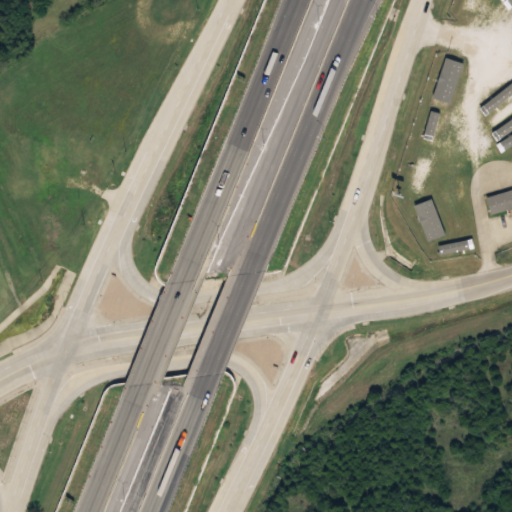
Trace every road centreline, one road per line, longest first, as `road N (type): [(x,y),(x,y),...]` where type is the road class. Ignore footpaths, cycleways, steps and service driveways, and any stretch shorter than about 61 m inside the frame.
road 1 (secondary): [(238,0),(127,236),(132,271),(149,292),(169,297),(275,285),(316,264),(382,127)]
road 2 (secondary): [(229,0),(66,348),(7,511)]
road 3 (secondary): [(226,511),(322,310),(423,0)]
road 4 (tertiary): [(0,381),(66,348),(463,289),(511,272)]
road 5 (secondary): [(213,511),(259,409),(249,375),(219,360),(118,371),(77,391),(49,426),(13,511)]
road 6 (motorway): [(302,0),(186,283)]
road 7 (motorway): [(244,274),(354,0)]
road 8 (motorway): [(294,149),(371,0)]
road 9 (secondary): [(463,289),(401,280),(381,266),(364,242),(359,199)]
road 10 (motorway): [(145,511),(202,375)]
road 11 (motorway): [(142,391),(91,511)]
